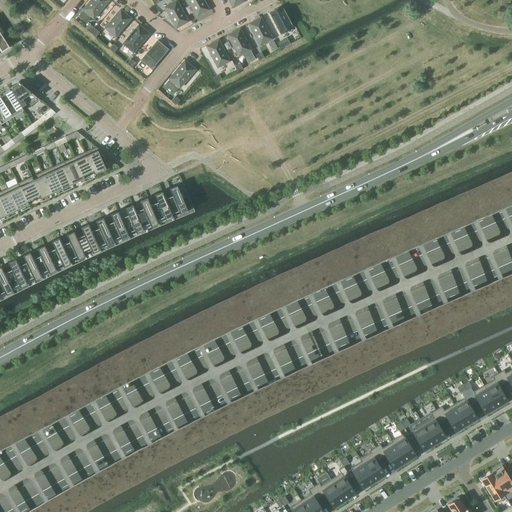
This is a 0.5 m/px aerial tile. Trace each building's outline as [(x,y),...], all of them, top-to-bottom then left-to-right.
[(97,20),(113,1),(112,0),(94,0),(85,11),(97,20)] [(205,0),(187,0),(199,19),(212,12),(205,0)] [(246,0),(228,0),(235,10),(248,3),(246,0)] [(180,1),(166,8),(178,30),(191,23),(180,1)] [(81,8),(74,18),(76,20),(79,16),(83,11),(83,10),(83,9),(81,8)] [(296,29),(285,8),(271,15),(283,36),(296,29)] [(118,39),(135,20),(123,10),(107,29),(118,39)] [(83,11),(79,16),(86,23),(91,17),(83,11)] [(264,19),(250,26),(262,49),(276,41),(264,19)] [(91,33),(95,29),(90,25),(86,29),(91,33)] [(152,35),(140,25),(125,45),(137,55),(152,35)] [(0,49),(1,49),(3,51),(9,47),(1,35),(3,33),(3,34),(4,33),(0,26),(0,49)] [(100,33),(95,29),(91,33),(96,37),(100,33)] [(240,30),(229,37),(239,56),(250,50),(240,30)] [(290,44),(287,38),(278,43),(281,48),(290,44)] [(222,41),(208,48),(220,70),(233,63),(222,41)] [(156,70),(170,51),(159,42),(144,61),(156,70)] [(114,53),(118,48),(114,44),(110,49),(114,53)] [(140,52),(131,62),(136,66),(145,55),(140,52)] [(265,58),(262,52),(256,55),(259,61),(265,58)] [(200,71),(187,60),(171,80),(183,91),(200,71)] [(243,69),(240,63),(235,66),(238,72),(243,69)] [(222,80),(219,75),(214,77),(217,83),(222,80)] [(170,80),(165,86),(174,93),(179,88),(170,80)] [(8,88),(23,111),(40,100),(19,82),(10,88),(9,87),(8,88)] [(8,88),(0,93),(0,97),(12,117),(23,111),(8,88)] [(176,105),(180,100),(175,96),(171,101),(176,105)] [(12,117),(0,97),(0,121),(2,124),(12,117)] [(51,109),(44,115),(47,119),(55,113),(51,109)] [(79,140),(85,137),(77,131),(76,132),(79,140)] [(96,147),(85,152),(95,174),(106,169),(102,160),(106,155),(96,147)] [(85,152),(75,157),(84,179),(95,174),(85,152)] [(84,179),(75,157),(64,162),(74,184),(84,179)] [(74,184),(64,162),(53,167),(63,189),(74,184)] [(53,167),(42,172),(52,194),(63,189),(53,167)] [(374,367),(471,324),(511,305),(511,169),(509,171),(401,217),(279,272),(150,334),(59,381),(0,412),(0,511),(86,511),(122,491),(171,465),(233,433),(374,367)] [(52,194),(42,172),(32,177),(42,198),(52,194)] [(42,198),(32,177),(18,183),(29,204),(28,201),(40,195),(41,199),(42,198)] [(18,183),(8,188),(18,210),(29,204),(18,183)] [(181,214),(188,211),(177,186),(170,189),(173,196),(166,199),(172,214),(179,211),(181,214)] [(18,210),(8,188),(0,192),(0,199),(8,215),(18,210)] [(158,202),(151,205),(157,220),(165,217),(166,221),(174,218),(172,214),(166,199),(163,192),(155,195),(158,202)] [(143,209),(136,212),(142,227),(150,223),(151,227),(159,224),(157,220),(151,205),(148,198),(140,201),(143,209)] [(142,227),(136,212),(133,205),(126,208),(129,215),(121,218),(128,233),(135,230),(137,233),(144,230),(142,227)] [(114,222),(107,225),(113,240),(120,236),(122,240),(130,237),(128,233),(121,218),(118,211),(111,214),(114,222)] [(113,240),(107,225),(104,218),(96,221),(99,228),(92,232),(99,246),(106,243),(108,247),(115,243),(113,240)] [(85,235),(78,238),(84,253),(91,250),(93,253),(100,250),(99,246),(92,232),(89,224),(81,228),(85,235)] [(84,253),(78,238),(74,231),(67,235),(70,242),(63,245),(70,260),(77,256),(79,260),(86,257),(84,253)] [(55,249),(48,252),(55,267),(62,263),(64,267),(71,263),(70,260),(63,245),(60,238),(52,242),(55,249)] [(41,256),(34,259),(41,274),(48,270),(50,274),(57,270),(55,267),(48,252),(45,245),(38,249),(41,256)] [(41,274),(34,259),(30,252),(23,256),(27,263),(19,266),(26,281),(33,277),(35,281),(43,277),(41,274)] [(26,281),(19,266),(16,259),(9,263),(12,270),(5,273),(12,288),(19,284),(21,288),(28,284),(26,281)] [(12,288),(5,273),(1,266),(0,267),(0,294),(5,292),(7,295),(14,291),(12,288)] [(504,370),(498,373),(505,384),(510,382),(511,385),(511,369),(506,373),(504,370)] [(494,380),(484,386),(497,408),(498,407),(499,408),(503,406),(502,404),(507,401),(499,387),(505,384),(498,373),(493,377),(494,380)] [(469,382),(463,385),(467,391),(472,388),(469,382)] [(463,385),(457,388),(461,394),(466,391),(463,385)] [(474,391),(473,392),(479,401),(486,414),(497,408),(484,386),(474,391)] [(467,391),(474,404),(479,401),(473,392),(474,391),(472,388),(467,391)] [(466,391),(461,394),(464,399),(465,398),(470,407),(474,404),(467,391),(466,391)] [(464,399),(454,404),(467,425),(477,419),(470,407),(465,398),(464,399)] [(442,407),(436,410),(443,421),(448,418),(456,432),(467,425),(454,404),(444,411),(442,407)] [(433,418),(423,424),(435,444),(446,438),(438,424),(443,421),(436,410),(431,413),(433,418)] [(407,419),(402,422),(405,428),(411,425),(407,419)] [(401,422),(396,426),(400,432),(405,428),(401,422)] [(423,424),(413,431),(425,450),(435,444),(423,424)] [(392,441),(392,442),(393,442),(405,462),(416,456),(403,434),(392,441)] [(380,444),(375,448),(381,459),(386,455),(395,469),(405,462),(393,442),(392,442),(383,448),(380,444)] [(360,459),(360,460),(361,462),(362,461),(374,482),(385,475),(376,462),(381,459),(375,448),(369,451),(370,453),(360,459)] [(345,457),(340,460),(344,467),(349,463),(345,457)] [(361,462),(351,468),(364,488),(374,482),(362,461),(361,462)] [(344,467),(339,470),(341,473),(342,473),(347,481),(351,478),(344,467)] [(492,473),(492,474),(504,494),(511,488),(511,479),(510,481),(502,468),(498,470),(496,470),(492,472),(492,473)] [(341,473),(331,479),(345,501),(355,494),(347,481),(342,473),(341,473)] [(492,474),(482,480),(494,500),(502,495),(504,494),(492,474)] [(319,483),(314,487),(321,497),(326,494),(335,507),(345,501),(331,479),(321,486),(319,483)] [(311,494),(301,500),(308,511),(323,511),(316,501),(321,497),(314,487),(309,490),(311,494)] [(285,496),(280,500),(284,506),(289,502),(285,496)] [(453,502),(448,505),(452,511),(471,511),(470,509),(467,510),(467,508),(466,509),(459,498),(458,499),(458,498),(456,498),(453,500),(453,501),(452,502),(453,502)] [(308,511),(301,500),(291,507),(293,511),(308,511)]
